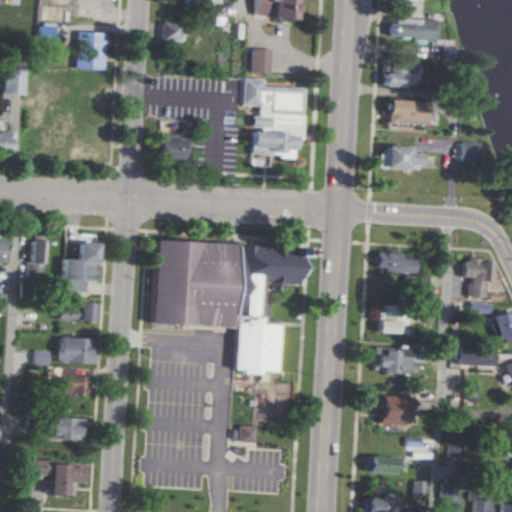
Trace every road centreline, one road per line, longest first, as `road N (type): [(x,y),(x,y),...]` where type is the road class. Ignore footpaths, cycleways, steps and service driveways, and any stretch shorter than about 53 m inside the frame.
road 1 (primary): [(323,511),(349,0)]
road 2 (residential): [(139,0),(113,511)]
road 3 (residential): [(337,213),(0,194)]
road 4 (secondary): [(483,226),(337,213)]
